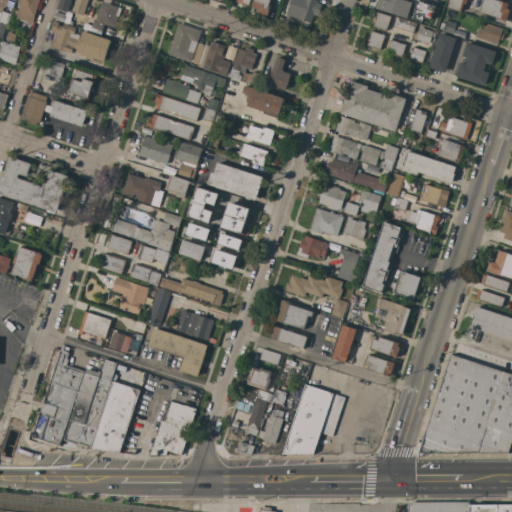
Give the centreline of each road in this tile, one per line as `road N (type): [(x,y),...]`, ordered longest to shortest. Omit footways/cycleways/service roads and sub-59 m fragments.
road 1 (residential): [(351,0),(195,480)]
road 2 (residential): [(154,0),(6,466)]
road 3 (residential): [(511,116),(161,0)]
road 4 (tertiary): [(487,164),(416,388)]
road 5 (residential): [(49,0),(0,150)]
